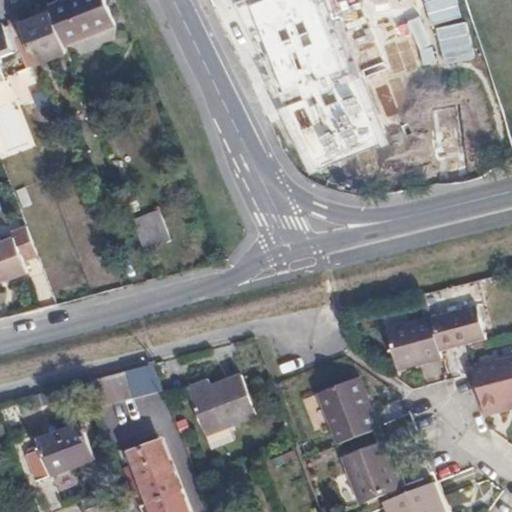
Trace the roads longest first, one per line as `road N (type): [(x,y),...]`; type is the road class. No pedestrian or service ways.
road 1 (residential): [(347,347),(293,308),(0,382)]
road 2 (tertiary): [(0,341),(216,282),(293,252)]
road 3 (residential): [(173,0),(293,252)]
road 4 (tertiary): [(293,252),(511,195)]
